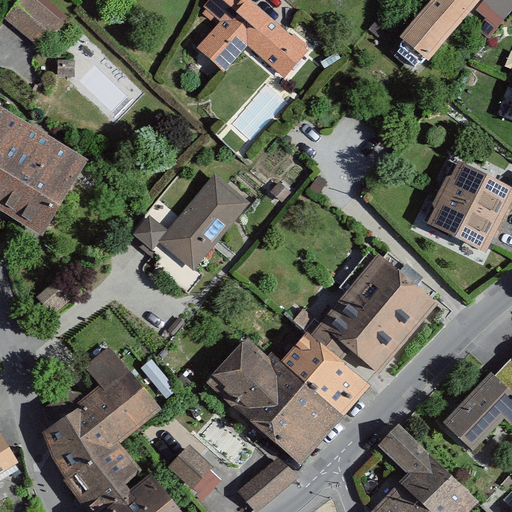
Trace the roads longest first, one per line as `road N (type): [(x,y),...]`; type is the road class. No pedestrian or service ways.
road 1 (residential): [(338,465),(511,291)]
road 2 (residential): [(58,511),(25,426),(0,305)]
